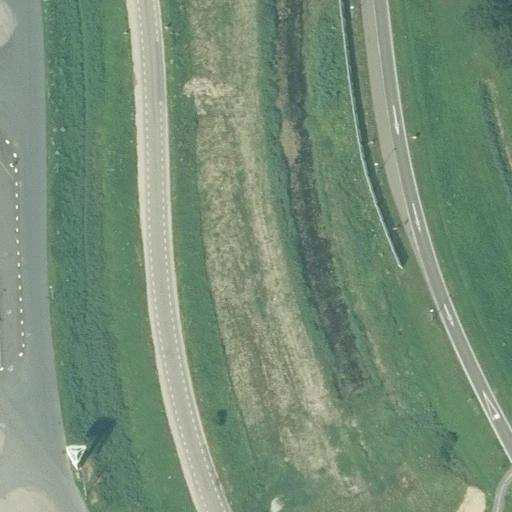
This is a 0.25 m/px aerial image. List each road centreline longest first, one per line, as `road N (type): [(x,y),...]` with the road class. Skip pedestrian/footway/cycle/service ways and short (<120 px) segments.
road 1 (unclassified): [(215,511),(164,273),(146,0)]
road 2 (motorway): [(381,0),(427,255),(511,447)]
